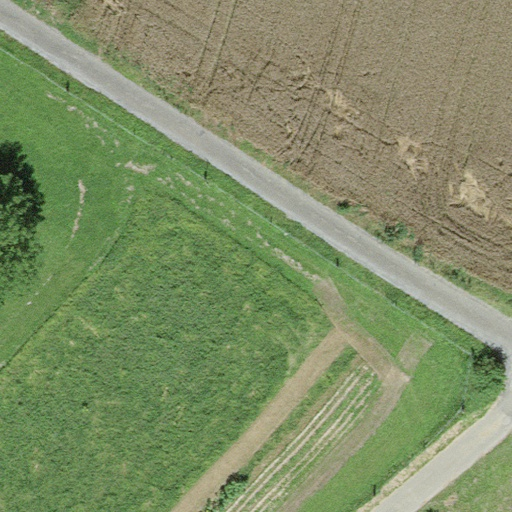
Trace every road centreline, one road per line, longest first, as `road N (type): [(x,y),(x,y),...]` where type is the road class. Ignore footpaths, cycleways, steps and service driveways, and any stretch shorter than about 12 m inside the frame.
road 1 (unclassified): [(0,10),(511,343)]
road 2 (unclassified): [(511,406),(394,511)]
